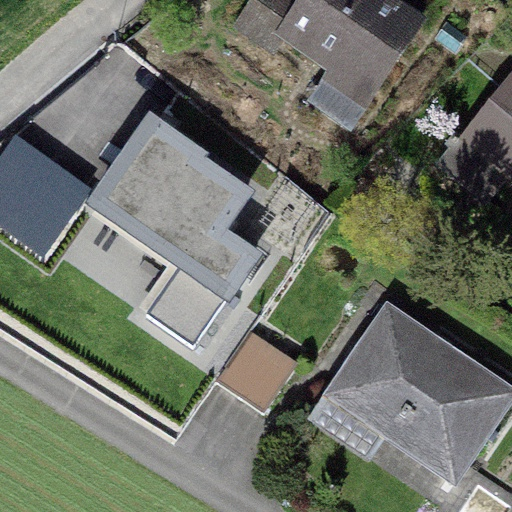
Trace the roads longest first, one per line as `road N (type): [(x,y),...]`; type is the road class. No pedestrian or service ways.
road 1 (residential): [(257,511),(0,352)]
road 2 (residential): [(113,0),(0,94)]
